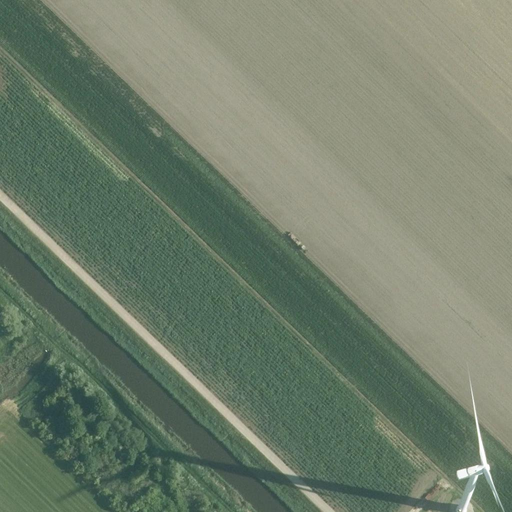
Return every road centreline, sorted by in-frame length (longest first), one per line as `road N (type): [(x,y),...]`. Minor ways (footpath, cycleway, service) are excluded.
road 1 (track): [(0,197),(326,511)]
road 2 (track): [(0,286),(232,511)]
